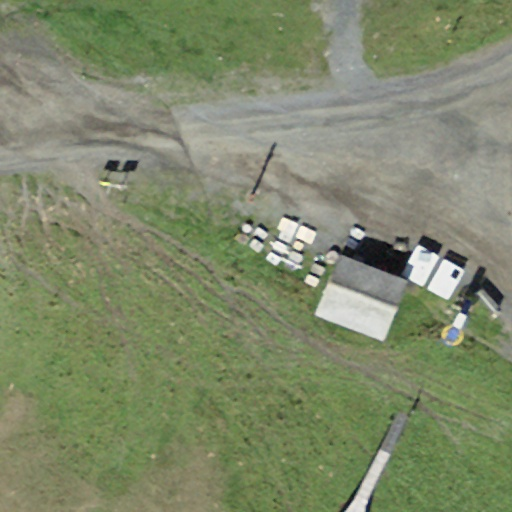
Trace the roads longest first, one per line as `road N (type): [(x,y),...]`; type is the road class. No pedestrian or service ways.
road 1 (track): [(511,285),(133,134),(0,34)]
road 2 (track): [(511,62),(317,104),(0,155)]
